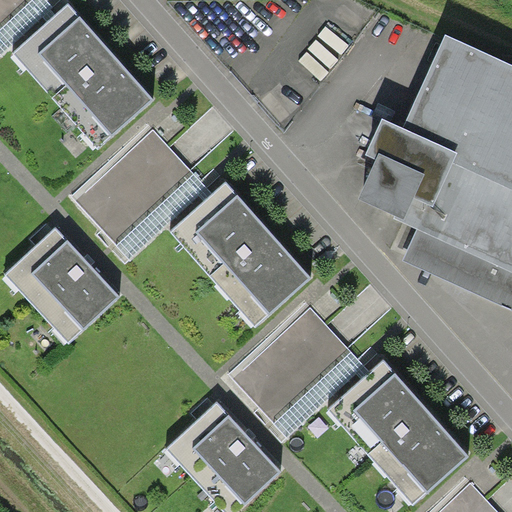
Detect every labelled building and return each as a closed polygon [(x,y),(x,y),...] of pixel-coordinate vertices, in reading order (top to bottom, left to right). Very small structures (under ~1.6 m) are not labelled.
[(0,0),(0,57),(33,26),(54,7),(47,0),(0,0)] [(155,103),(69,7),(14,57),(100,152),(155,103)] [(511,65),(445,37),(409,119),(385,108),(370,143),(382,149),(359,200),(511,266),(511,65)] [(191,207),(210,189),(151,124),(71,196),(131,261),(191,207)] [(312,279),(228,186),(172,236),(256,329),(312,279)] [(57,230),(8,274),(69,342),(118,298),(86,262),(57,230)] [(324,407),(366,369),(306,304),(229,374),(289,439),(324,407)] [(469,457),(384,361),(370,374),(327,412),(412,507),(469,457)] [(217,405),(169,447),(225,511),(237,511),(279,476),(245,437),(217,405)] [(498,511),(468,479),(432,511),(498,511)]
